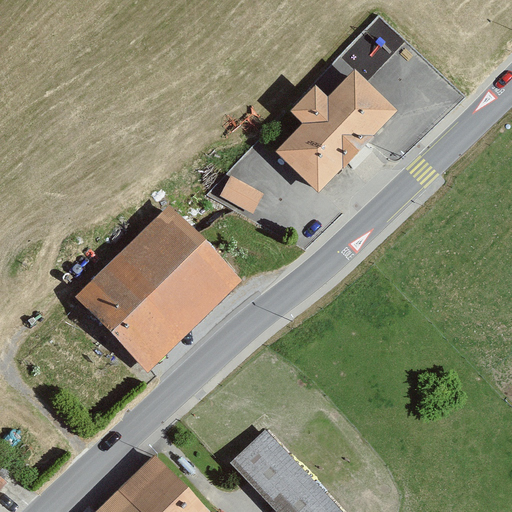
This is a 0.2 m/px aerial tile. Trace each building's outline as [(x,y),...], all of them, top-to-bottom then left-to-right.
[(397,116),(355,77),(330,103),(315,90),(292,115),(306,127),(281,153),(325,194),(397,116)] [(229,172),(219,192),(254,211),(265,190),(229,172)] [(238,281),(169,209),(76,297),(145,370),(238,281)] [(338,511),(264,437),(238,463),(286,511),(338,511)] [(205,511),(152,457),(96,511),(205,511)]
